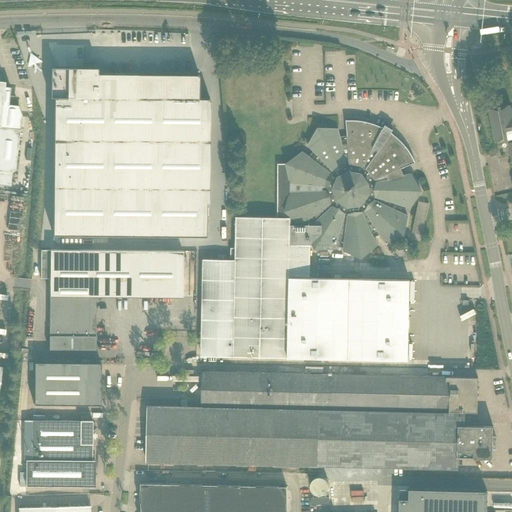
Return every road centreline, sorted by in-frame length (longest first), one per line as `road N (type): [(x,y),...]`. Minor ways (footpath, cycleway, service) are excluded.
road 1 (unclassified): [(0,22),(183,21),(308,34)]
road 2 (unclassified): [(114,511),(128,379),(162,379)]
road 3 (unclassified): [(438,65),(404,65),(308,34)]
road 4 (primary): [(254,0),(385,11)]
road 5 (unclassified): [(511,350),(486,221)]
road 6 (unclassified): [(486,221),(456,101)]
